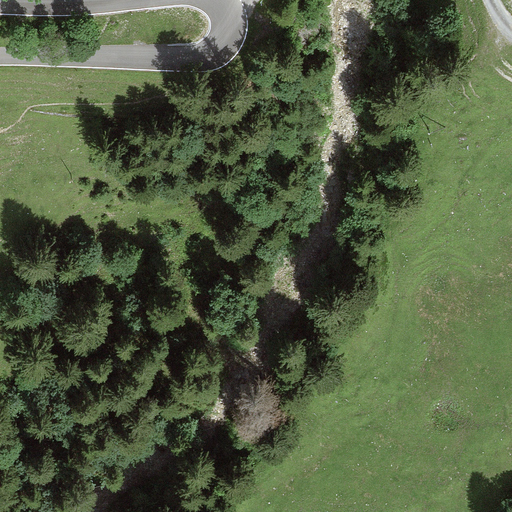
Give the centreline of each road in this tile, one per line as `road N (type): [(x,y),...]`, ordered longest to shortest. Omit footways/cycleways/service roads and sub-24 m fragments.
road 1 (tertiary): [(0,56),(201,59),(219,49),(228,30),(216,0)]
road 2 (tertiary): [(131,0),(0,5)]
